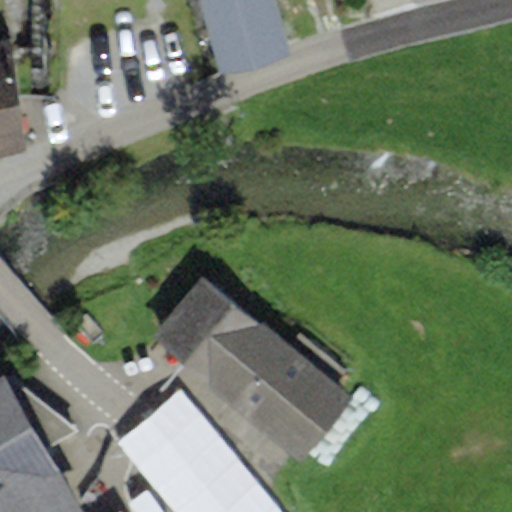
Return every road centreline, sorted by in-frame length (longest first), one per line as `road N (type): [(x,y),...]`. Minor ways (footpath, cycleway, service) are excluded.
road 1 (residential): [(510,0),(46,159),(0,182)]
road 2 (unclassified): [(0,286),(40,335),(253,511)]
